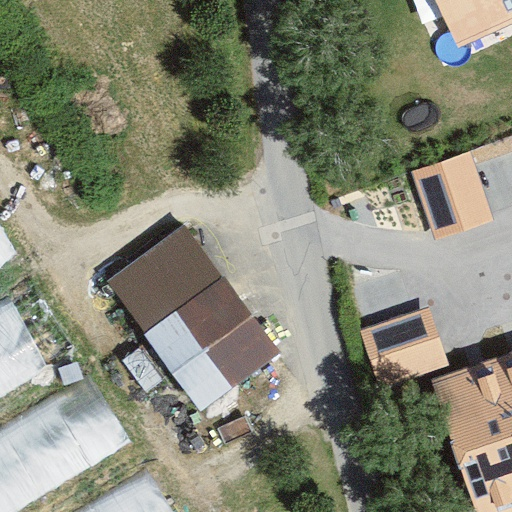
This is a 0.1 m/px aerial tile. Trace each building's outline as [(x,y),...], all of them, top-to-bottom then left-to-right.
[(511,0),(436,0),(459,49),(511,24),(511,0)] [(409,170),(434,243),(494,223),(470,149),(409,170)] [(0,279),(23,266),(0,227),(0,279)] [(282,367),(186,230),(102,288),(199,425),(282,367)] [(32,287),(0,306),(0,405),(77,359),(32,287)] [(432,306),(360,330),(380,388),(430,371),(428,365),(449,358),(432,306)] [(511,511),(511,354),(431,381),(474,511),(511,511)] [(0,511),(22,511),(128,446),(84,376),(0,427),(0,511)] [(166,511),(141,471),(72,511),(166,511)]
